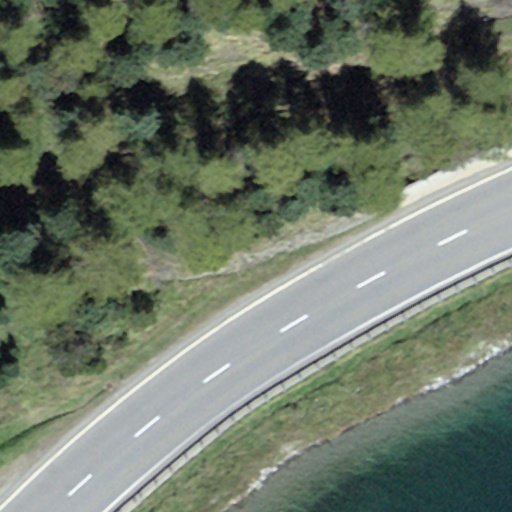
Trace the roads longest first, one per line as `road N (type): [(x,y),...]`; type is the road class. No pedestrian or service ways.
road 1 (primary): [(511,210),(415,255),(258,346),(51,511)]
road 2 (track): [(511,32),(454,46),(364,103),(312,123),(179,163),(0,194)]
